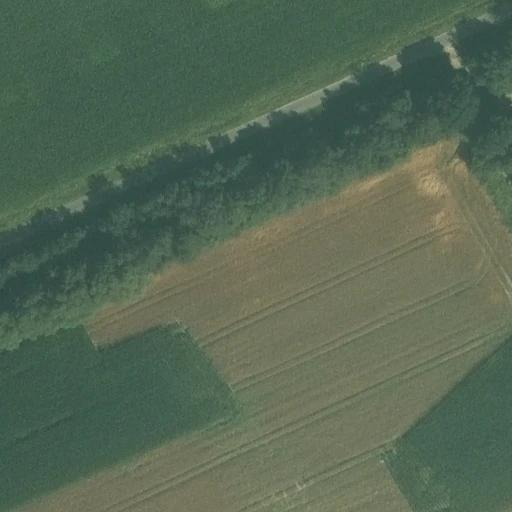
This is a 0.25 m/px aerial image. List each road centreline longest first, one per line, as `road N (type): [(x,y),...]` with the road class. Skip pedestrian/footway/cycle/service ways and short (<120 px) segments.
road 1 (residential): [(511,10),(0,242)]
road 2 (track): [(446,39),(511,180)]
